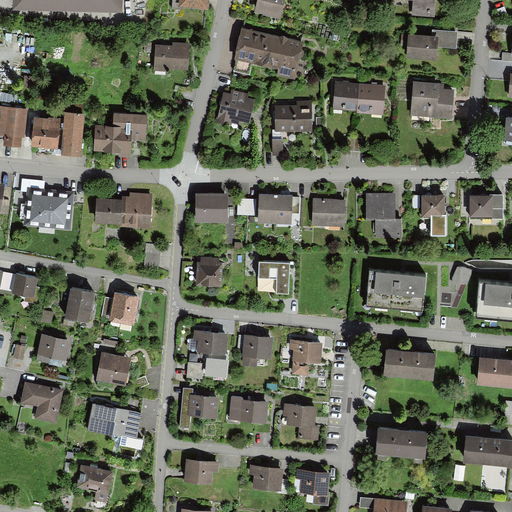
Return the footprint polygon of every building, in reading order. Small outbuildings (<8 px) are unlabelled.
[(122,0),(13,0),(13,8),(122,11),(122,0)] [(172,0),(172,10),(182,11),(182,9),(208,11),(209,0),(172,0)] [(254,0),(257,1),(255,13),(281,19),(284,0),(254,0)] [(414,0),(413,15),(434,17),(435,0),(414,0)] [(507,14),(504,7),(497,9),(500,17),(507,14)] [(304,43),(242,28),(234,60),(236,60),(234,71),(249,75),(251,64),(278,70),(277,76),(295,80),(304,43)] [(439,37),(438,47),(457,49),(458,32),(432,29),(431,36),(439,37)] [(439,37),(431,36),(402,34),(401,46),(408,46),(407,58),(437,61),(438,47),(439,37)] [(173,46),(155,45),(154,72),(166,73),(166,69),(188,70),(190,44),(173,43),(173,46)] [(511,57),(511,56),(511,53),(503,52),(502,60),(511,61),(511,57)] [(36,73),(22,73),(22,82),(36,82),(36,73)] [(335,82),(333,110),(357,111),(359,84),(335,82)] [(444,84),(414,82),(411,116),(452,119),(454,91),(443,90),(444,84)] [(385,86),(359,84),(357,111),(357,113),(383,115),(385,86)] [(230,94),(223,92),(216,124),(231,127),(232,123),(242,126),(243,121),(249,123),(255,100),(248,98),(249,94),(231,90),(230,94)] [(297,105),(275,106),(275,132),(312,131),(312,101),(297,101),(297,105)] [(23,133),(25,106),(0,104),(0,135),(4,135),(3,142),(18,142),(19,133),(23,133)] [(82,109),(63,108),(60,150),(79,151),(82,109)] [(145,110),(112,109),(112,119),(103,118),(102,129),(91,128),(90,150),(130,152),(130,137),(144,137),(145,110)] [(57,113),(32,112),(31,142),(56,143),(57,113)] [(361,151),(362,137),(346,136),(345,150),(361,151)] [(272,155),(284,154),(284,140),(272,141),(272,155)] [(26,185),(24,225),(67,227),(70,188),(26,185)] [(122,192),(95,192),(95,216),(119,217),(119,223),(150,224),(150,190),(122,189),(122,192)] [(366,193),(367,219),(376,219),(376,237),(402,236),(402,218),(396,218),(395,193),(366,193)] [(196,195),(196,221),(228,221),(228,194),(196,195)] [(470,196),(470,216),(492,216),(492,219),(504,219),(504,194),(491,195),(490,197),(470,196)] [(258,223),(275,223),(276,196),(260,195),(258,223)] [(422,195),(422,217),(431,217),(431,236),(447,236),(447,215),(445,215),(445,196),(422,195)] [(293,196),(276,196),(275,223),(292,224),(292,214),(293,196)] [(301,197),(293,196),(292,214),(300,214),(301,197)] [(313,198),(312,225),(345,226),(346,199),(313,198)] [(255,199),(237,199),(237,216),(255,216),(255,199)] [(158,267),(159,243),(144,242),(143,266),(158,267)] [(197,262),(197,286),(222,287),(223,263),(219,263),(219,258),(201,258),(201,262),(197,262)] [(260,262),(259,278),(278,278),(277,293),(289,294),(289,263),(260,262)] [(473,270),(463,266),(457,266),(453,277),(453,283),(467,283),(473,270)] [(370,267),(366,304),(423,310),(427,273),(370,267)] [(0,287),(10,290),(14,271),(2,269),(0,276),(0,287)] [(36,275),(14,271),(10,290),(32,294),(36,275)] [(511,281),(480,277),(476,311),(511,315),(511,281)] [(92,288),(69,285),(64,316),(87,319),(92,288)] [(137,291),(115,288),(110,318),(132,322),(137,291)] [(111,297),(104,295),(101,315),(107,316),(111,297)] [(52,310),(43,307),(40,318),(49,320),(52,310)] [(68,335),(41,329),(35,358),(48,361),(49,355),(63,358),(68,335)] [(227,335),(195,332),(194,341),(200,342),(198,353),(225,356),(227,335)] [(273,337),(244,335),(243,350),(241,366),(257,368),(257,365),(264,366),(265,360),(271,360),(273,337)] [(116,345),(117,339),(104,337),(103,342),(116,345)] [(321,364),(323,344),(291,341),(291,348),(294,349),(292,374),(307,376),(309,363),(321,364)] [(24,344),(15,342),(12,355),(21,357),(24,344)] [(129,353),(100,348),(95,376),(124,381),(129,353)] [(388,350),(385,375),(432,380),(435,355),(388,350)] [(209,359),(207,358),(205,376),(227,378),(228,360),(226,360),(226,356),(225,356),(210,355),(209,359)] [(511,358),(481,356),(479,379),(511,381),(511,358)] [(202,363),(188,362),(187,378),(202,379),(203,370),(201,370),(202,363)] [(148,383),(143,374),(128,382),(133,390),(148,383)] [(24,378),(20,398),(36,401),(33,415),(55,419),(61,385),(24,378)] [(219,398),(193,395),(194,389),(185,388),(181,428),(190,428),(191,418),(217,420),(219,398)] [(231,397),(229,419),(266,423),(268,403),(255,401),(248,401),(248,399),(231,397)] [(140,407),(92,399),(88,425),(136,433),(140,407)] [(316,426),(318,406),(285,403),(284,415),(288,415),(287,425),(300,426),(299,438),(319,440),(320,426),(316,426)] [(380,427),(378,454),(425,458),(427,431),(380,427)] [(511,438),(467,434),(465,459),(484,460),(509,463),(511,462),(511,438)] [(220,461),(185,459),(184,481),(212,483),(212,472),(219,472),(220,461)] [(509,463),(484,460),(481,489),(507,491),(509,463)] [(110,465),(80,461),(76,483),(95,485),(94,495),(106,497),(110,465)] [(465,480),(467,465),(458,464),(456,479),(465,480)] [(283,468),(249,465),(249,475),(254,476),(253,488),(281,490),(283,468)] [(328,492),(330,472),(297,469),(297,479),(301,479),(300,492),(314,493),(313,504),(329,505),(330,492),(328,492)] [(374,505),(374,496),(359,495),(359,504),(374,505)] [(374,505),(373,511),(404,511),(406,499),(374,496),(374,505)]
